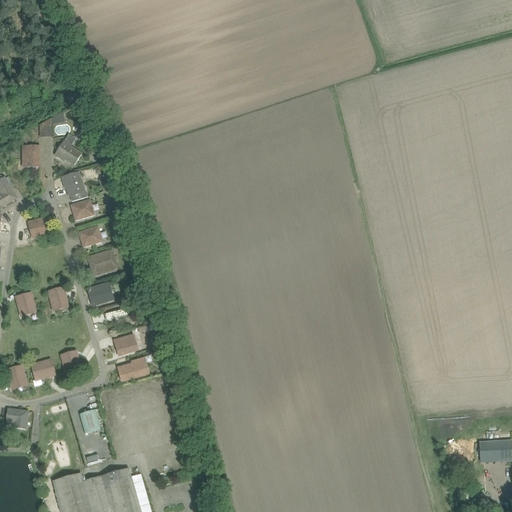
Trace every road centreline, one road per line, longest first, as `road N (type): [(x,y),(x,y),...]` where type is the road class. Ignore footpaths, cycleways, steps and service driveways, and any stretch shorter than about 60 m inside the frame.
road 1 (residential): [(0,396),(10,404),(50,401),(95,386),(103,374),(53,197)]
road 2 (residential): [(0,339),(18,216),(53,197)]
